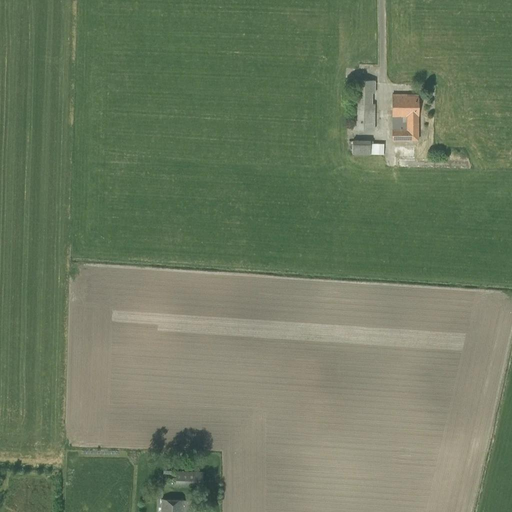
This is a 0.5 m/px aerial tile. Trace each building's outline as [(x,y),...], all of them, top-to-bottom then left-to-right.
[(375,93),(375,80),(352,80),(352,130),(374,130),(375,104),(372,104),(372,93),(375,93)] [(392,95),(392,114),(391,114),(391,141),(418,140),(418,114),(418,95),(392,95)] [(353,140),(352,155),(369,156),(370,141),(353,140)] [(371,144),(370,154),(383,155),(384,144),(371,144)] [(196,471),(176,471),(175,484),(196,485),(196,471)] [(188,511),(188,510),(182,510),(182,500),(161,499),(160,511),(188,511)]
